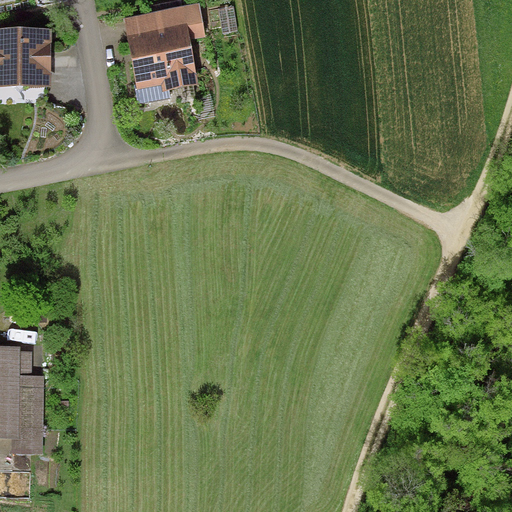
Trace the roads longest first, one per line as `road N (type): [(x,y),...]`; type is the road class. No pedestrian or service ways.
road 1 (track): [(449,237),(336,173),(264,145),(96,162)]
road 2 (track): [(345,511),(372,421),(449,237)]
road 3 (residential): [(0,184),(96,162),(99,91),(83,0)]
road 4 (track): [(449,237),(511,73)]
